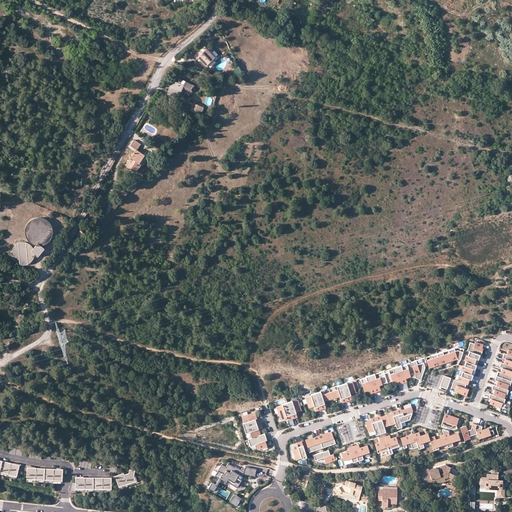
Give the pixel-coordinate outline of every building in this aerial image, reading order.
[(215,58),(206,49),(197,57),(199,59),(206,66),(215,58)] [(167,90),(178,95),(182,86),(184,87),(191,90),(193,85),(179,78),(177,82),(172,80),(169,87),(167,90)] [(193,102),(191,106),(196,109),(201,111),(203,106),(193,102)] [(130,145),(136,149),(140,143),(134,139),(130,145)] [(136,171),(141,163),(139,162),(144,154),(136,149),(135,151),(126,164),(136,171)] [(33,253),(37,256),(44,248),(40,245),(46,243),(49,241),(51,238),(53,234),(53,229),(51,224),(49,221),(45,219),(39,217),(34,217),(30,220),(26,223),(25,229),(25,233),(28,241),(30,243),(35,245),(32,248),(30,245),(27,243),(22,241),(18,242),(15,244),(12,247),(10,252),(11,256),(13,260),(16,262),(20,264),(25,264),(30,262),(32,258),(33,256),(33,253)] [(83,240),(84,238),(83,237),(85,235),(80,230),(77,235),(83,240)] [(484,344),(476,341),(475,343),(471,341),(468,350),(470,350),(468,355),(467,354),(465,360),(467,361),(465,365),(464,364),(462,370),(463,371),(462,375),(460,375),(458,380),(455,379),(452,388),(456,390),(464,392),(463,393),(468,395),(470,388),(466,387),(467,383),(468,384),(470,378),(472,379),(474,374),(472,374),(474,368),(475,369),(477,364),(475,363),(477,358),(479,359),(480,354),(481,354),(484,348),(483,347),(484,344)] [(438,353),(426,357),(428,363),(429,366),(430,368),(441,364),(453,360),(457,359),(460,360),(461,359),(464,349),(458,347),(449,350),(438,353)] [(511,350),(508,349),(507,353),(504,352),(503,357),(505,358),(504,362),(501,362),(500,366),(502,367),(501,371),(498,370),(497,375),(495,379),(498,380),(496,385),(494,384),(492,388),(495,389),(493,394),(490,393),(489,397),(492,398),(490,403),(501,407),(503,402),(504,402),(505,398),(504,398),(506,393),(507,394),(509,389),(508,389),(509,384),(510,385),(511,380),(511,379),(511,350)] [(429,366),(428,363),(427,363),(425,357),(411,362),(413,367),(415,372),(416,378),(421,379),(425,367),(429,366)] [(385,370),(384,370),(388,382),(396,380),(397,384),(402,383),(407,381),(406,378),(411,376),(410,373),(415,372),(413,367),(412,368),(410,363),(401,366),(401,365),(397,366),(393,368),(385,371),(385,370)] [(388,382),(384,370),(382,371),(382,372),(375,374),(371,375),(376,391),(381,390),(379,385),(388,382)] [(309,395),(301,397),(304,404),(308,403),(309,408),(315,406),(316,411),(321,409),(326,407),(324,401),(332,399),(340,396),(342,402),(348,401),(352,399),(351,394),(356,393),(355,390),(359,388),(364,387),(365,391),(370,390),(371,393),(376,391),(371,375),(366,377),(360,379),(359,378),(356,379),(352,381),(353,382),(347,384),(347,383),(342,384),(329,389),(329,390),(328,390),(328,389),(316,393),(311,394),(311,396),(309,396),(309,395)] [(451,377),(444,375),(440,386),(447,388),(451,378),(451,377)] [(283,405),(277,407),(280,416),(282,415),(283,419),(287,418),(288,420),(292,418),(298,417),(296,412),(302,411),(298,400),(293,402),(292,401),(287,402),(282,404),(283,405)] [(371,420),(366,422),(369,432),(374,430),(376,435),(381,433),(383,433),(386,432),(385,426),(390,425),(396,423),(397,428),(402,426),(401,422),(410,419),(413,410),(412,407),(403,410),(402,408),(397,410),(392,412),(393,413),(387,415),(381,417),(381,415),(376,417),(371,419),(371,420)] [(251,413),(242,416),(244,422),(243,423),(245,428),(246,433),(250,431),(252,437),(248,439),(251,446),(256,444),(258,449),(263,447),(264,449),(268,448),(266,440),(264,441),(263,439),(266,438),(265,433),(261,435),(259,428),(262,427),(261,422),(259,417),(257,418),(256,414),(252,416),(251,413)] [(450,415),(445,413),(441,425),(454,429),(457,428),(458,428),(457,425),(459,419),(450,416),(450,415)] [(464,426),(461,427),(465,440),(470,438),(470,436),(474,434),(478,433),(479,438),(495,433),(493,429),(490,430),(490,428),(482,430),(482,428),(482,426),(474,423),(473,423),(471,429),(468,430),(466,425),(464,426)] [(449,430),(443,429),(443,430),(444,434),(447,443),(448,447),(453,445),(452,442),(461,439),(459,432),(450,435),(449,430)] [(314,438),(306,440),(309,452),(322,448),(336,444),(332,432),(323,435),(323,434),(319,436),(314,437),(314,438)] [(414,434),(401,438),(404,448),(407,447),(406,444),(411,442),(413,449),(418,447),(419,449),(425,447),(423,442),(431,440),(430,438),(429,433),(421,436),(420,432),(414,434)] [(447,443),(444,434),(440,435),(441,438),(436,439),(435,436),(430,438),(431,440),(434,450),(439,448),(439,446),(447,443)] [(385,437),(379,438),(381,442),(375,444),(378,453),(386,450),(388,455),(390,454),(393,453),(392,448),(400,446),(397,437),(391,438),(390,435),(385,437)] [(307,457),(302,441),(297,443),(297,444),(294,445),(295,449),(293,450),(296,459),(302,458),(302,459),(307,457)] [(354,446),(348,448),(349,451),(342,454),(344,461),(352,458),(353,463),(358,461),(364,459),(362,454),(370,452),(368,445),(360,448),(359,444),(354,446)] [(324,451),(313,455),(315,460),(324,457),(326,463),(336,460),(334,454),(330,455),(329,450),(324,451)] [(2,460),(0,467),(0,473),(7,476),(11,462),(2,460)] [(11,462),(7,476),(16,478),(19,464),(11,462)] [(244,475),(255,477),(257,470),(245,467),(245,469),(243,468),(241,470),(236,467),(235,468),(228,464),(226,467),(222,465),(215,476),(221,480),(220,481),(226,484),(227,482),(233,485),(234,483),(240,486),(241,483),(243,480),(241,480),(239,478),(241,476),(243,477),(244,475)] [(419,474),(421,481),(426,480),(427,481),(432,479),(432,481),(433,481),(432,481),(436,480),(437,481),(444,479),(445,478),(449,476),(454,479),(456,476),(449,472),(451,468),(445,465),(444,467),(437,469),(436,467),(429,469),(428,469),(421,471),(422,473),(419,474)] [(26,467),(26,480),(35,481),(36,467),(26,467)] [(36,467),(35,481),(44,481),(44,468),(36,467)] [(44,468),(44,481),(53,482),(53,468),(44,468)] [(53,468),(53,482),(62,482),(62,468),(53,468)] [(124,474),(128,485),(139,481),(137,475),(134,476),(133,475),(134,470),(129,469),(128,472),(124,474)] [(114,475),(119,488),(128,485),(124,474),(123,472),(114,475)] [(491,475),(487,475),(487,479),(482,478),(482,484),(487,484),(486,488),(498,489),(498,497),(504,497),(504,489),(504,486),(502,486),(502,484),(502,481),(498,481),(498,476),(491,475)] [(84,477),(75,477),(75,482),(75,491),(84,491),(84,477)] [(93,477),(84,477),(84,491),(93,491),(93,477)] [(102,477),(93,477),(93,491),(102,491),(102,477)] [(102,477),(102,491),(111,491),(111,477),(102,477)] [(343,485),(335,489),(337,494),(343,491),(349,493),(352,494),(354,490),(361,492),(362,486),(355,484),(356,483),(347,481),(345,485),(343,485)] [(212,482),(209,488),(214,492),(218,486),(212,482)] [(383,489),(379,489),(379,500),(382,500),(382,508),(388,508),(388,504),(388,500),(397,500),(397,491),(383,491),(383,489)] [(343,491),(337,494),(359,500),(361,492),(354,490),(352,494),(349,493),(343,491)] [(234,494),(231,499),(238,504),(241,498),(234,494)]
